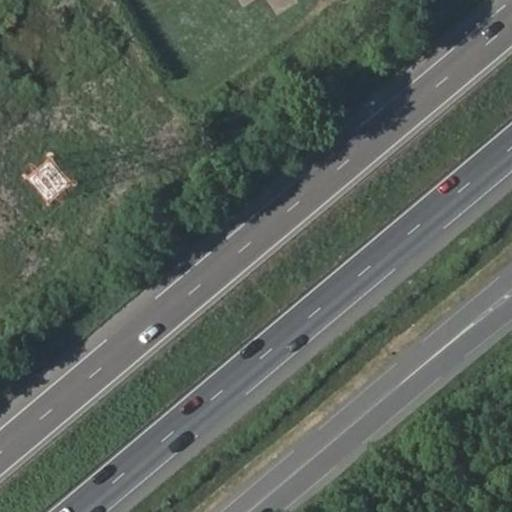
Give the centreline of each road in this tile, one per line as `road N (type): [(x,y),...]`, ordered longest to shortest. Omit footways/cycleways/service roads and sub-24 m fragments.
road 1 (motorway): [(511,19),(0,451)]
road 2 (motorway): [(79,511),(511,148)]
road 3 (secondary): [(505,297),(253,511)]
